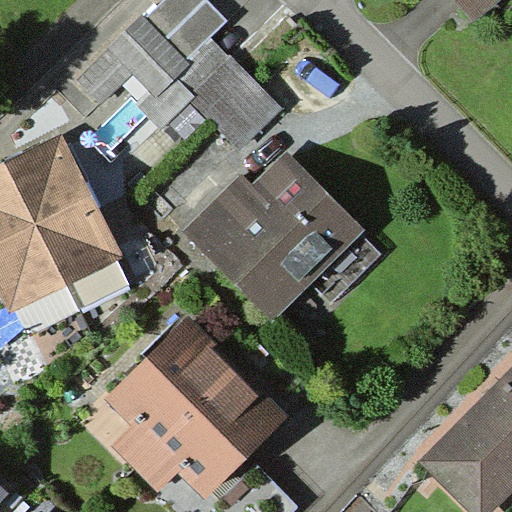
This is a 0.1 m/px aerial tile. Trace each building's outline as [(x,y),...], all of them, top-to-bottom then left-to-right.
[(240,31),(206,0),(163,0),(75,92),(111,126),(142,94),(151,103),(139,116),(172,148),(202,117),(243,156),(283,115),(218,54),(240,31)] [(511,8),(511,0),(456,0),(485,33),(511,8)] [(79,145),(0,180),(0,288),(16,324),(135,270),(79,145)] [(255,186),(197,247),(293,339),(381,248),(297,168),(267,198),(255,186)] [(298,427),(194,328),(114,412),(218,511),(298,427)] [(511,511),(511,377),(424,471),(468,511),(511,511)]
